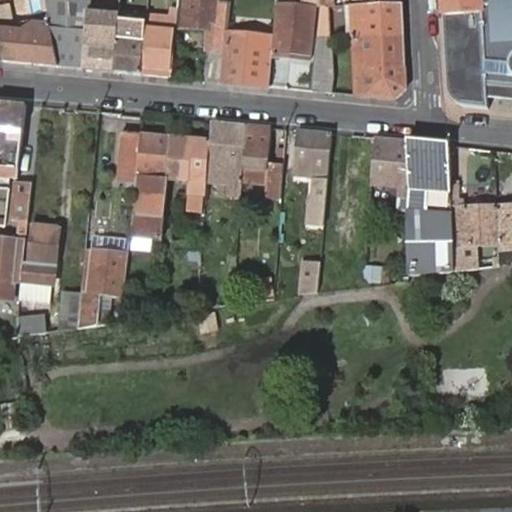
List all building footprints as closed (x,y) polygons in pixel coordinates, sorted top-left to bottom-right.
[(47,0),(51,19),(61,70),(116,76),(120,27),(120,20),(102,17),(102,14),(90,13),(90,0),(47,0)] [(181,0),(179,19),(178,27),(214,31),(215,0),(181,0)] [(318,0),(319,3),(319,8),(332,8),(331,0),(318,0)] [(480,5),(480,0),(440,0),(441,16),(481,14),(480,5)] [(511,3),(480,5),(481,14),(511,11),(511,3)] [(0,44),(3,64),(61,70),(51,19),(15,26),(10,5),(0,6),(0,44)] [(403,38),(401,5),(351,7),(353,40),(403,38)] [(353,40),(351,7),(344,7),(345,40),(353,40)] [(276,9),(275,57),(308,59),(314,10),(276,9)] [(511,11),(481,14),(441,16),(445,96),(454,108),(486,109),(486,89),(485,62),(508,65),(508,66),(510,69),(511,71),(511,11)] [(173,80),(178,27),(179,19),(170,18),(168,32),(148,30),(144,78),(171,80),(173,80)] [(144,78),(148,30),(120,27),(116,76),(144,78)] [(226,36),(226,35),(215,34),(214,53),(207,52),(205,83),(224,84),(225,84),(226,36)] [(270,39),(226,35),(226,36),(225,84),(268,89),(269,89),(270,63),(270,39)] [(404,71),(403,38),(353,40),(354,71),(404,71)] [(333,40),(317,41),(314,66),(330,68),(333,40)] [(354,71),(353,40),(345,40),(347,71),(354,71)] [(282,62),(270,63),(269,89),(282,90),(282,62)] [(508,65),(485,62),(486,89),(511,91),(511,71),(510,69),(508,66),(508,65)] [(330,68),(314,66),(312,93),(331,94),(331,95),(335,69),(330,68)] [(356,97),(354,71),(347,71),(348,96),(356,97)] [(405,91),(404,71),(354,71),(356,97),(396,101),(405,91)] [(217,126),(211,125),(209,143),(216,143),(217,126)] [(216,143),(209,143),(206,185),(213,185),(220,186),(232,186),(230,201),(240,202),(241,186),(246,129),(217,126),(216,143)] [(246,129),(241,186),(265,188),(265,184),(281,185),(282,164),(267,163),(270,131),(246,129)] [(325,201),(329,154),(329,153),(331,137),(294,133),(291,176),(298,177),(299,179),(314,180),(310,225),(323,225),(325,201)] [(136,183),(141,137),(123,135),(118,182),(136,183)] [(209,143),(141,137),(136,183),(131,239),(157,241),(165,182),(188,183),(188,197),(205,199),(206,185),(209,143)] [(371,190),(408,193),(406,144),(375,141),(371,190)] [(404,229),(408,280),(452,274),(451,251),(449,214),(449,206),(446,148),(406,144),(408,193),(404,229)] [(24,264),(31,188),(15,187),(13,225),(18,226),(15,243),(0,242),(0,301),(11,303),(13,286),(24,285),(26,264),(24,264)] [(496,211),(496,210),(495,204),(449,206),(449,214),(496,211)] [(496,260),(496,269),(511,266),(511,209),(496,210),(496,211),(496,246),(496,249),(496,260)] [(449,214),(451,251),(496,249),(496,246),(496,211),(449,214)] [(27,264),(26,264),(24,285),(51,288),(53,266),(56,229),(31,227),(27,264)] [(93,247),(129,250),(130,239),(94,236),(93,247)] [(81,295),(77,332),(95,330),(99,298),(124,300),(129,256),(91,252),(86,294),(81,294),(81,295)] [(471,264),(472,272),(496,269),(496,260),(471,264)] [(365,284),(390,282),(389,265),(364,267),(365,284)] [(302,266),(298,299),(317,296),(319,267),(302,266)] [(59,330),(77,332),(81,295),(61,293),(59,330)] [(198,317),(201,335),(219,332),(216,313),(198,317)] [(18,340),(44,337),(45,320),(21,319),(18,340)] [(19,403),(0,405),(0,430),(24,428),(19,403)]
